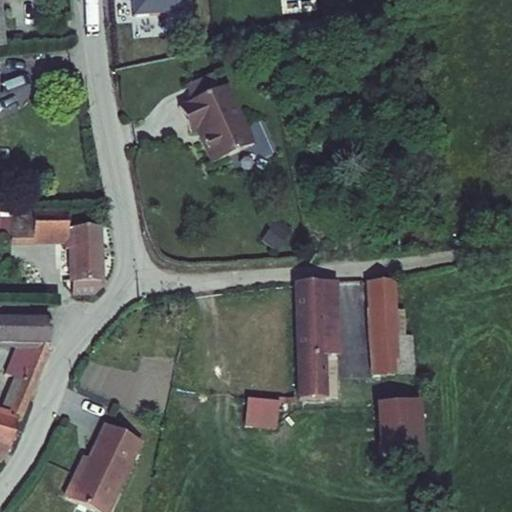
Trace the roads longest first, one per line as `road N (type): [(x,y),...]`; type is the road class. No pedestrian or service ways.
road 1 (unclassified): [(127,278),(202,281),(511,249)]
road 2 (residential): [(92,0),(128,222),(127,278)]
road 3 (residential): [(127,278),(73,344),(25,454),(0,486)]
